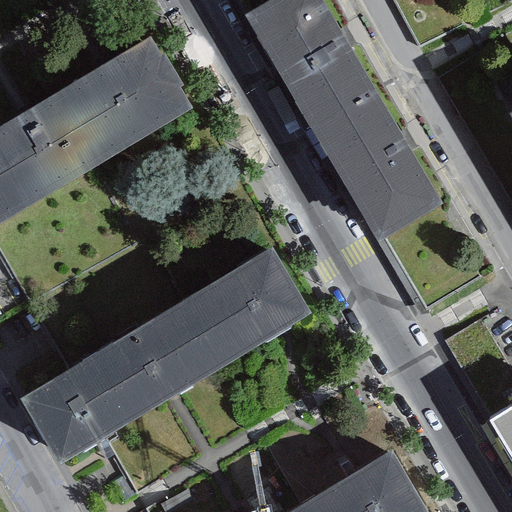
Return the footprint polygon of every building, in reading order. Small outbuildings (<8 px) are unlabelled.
[(320,0),(270,0),(256,9),(385,230),(437,200),(405,145),(343,39),(320,0)] [(0,216),(188,109),(154,49),(109,75),(29,120),(0,136),(0,216)] [(279,260),(30,397),(64,457),(108,433),(174,396),(292,331),(312,320),(279,260)] [(511,406),(495,416),(511,444),(511,406)] [(355,479),(297,511),(427,511),(396,456),(355,479)]
